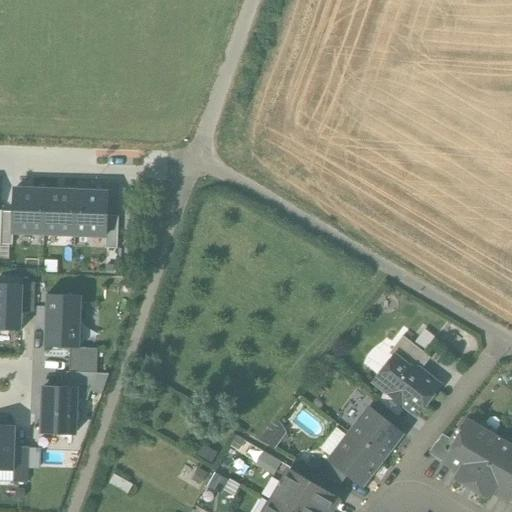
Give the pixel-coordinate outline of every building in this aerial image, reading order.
[(15,191),(14,213),(13,235),(44,236),(45,192),(15,191)] [(76,193),(45,192),(44,236),(75,237),(76,193)] [(107,194),(76,193),(75,237),(106,238),(107,217),(107,194)] [(14,213),(1,213),(0,246),(13,246),(13,235),(14,213)] [(107,217),(106,238),(105,250),(117,250),(119,217),(107,217)] [(23,284),(23,286),(22,308),(34,308),(35,284),(23,284)] [(23,286),(0,285),(0,331),(21,332),(22,308),(23,286)] [(82,297),(46,296),(44,349),(70,349),(80,350),(82,297)] [(416,371),(419,373),(431,359),(403,337),(389,355),(393,358),(394,357),(411,371),(416,371)] [(98,350),(80,350),(70,349),(69,374),(97,375),(98,350)] [(411,371),(394,357),(393,358),(374,384),(386,393),(406,408),(416,417),(440,387),(427,377),(425,377),(419,373),(416,371),(411,371)] [(97,375),(69,374),(67,374),(66,390),(77,390),(76,402),(87,402),(97,375)] [(66,390),(43,389),(41,434),(75,436),(76,402),(77,390),(66,390)] [(378,403),(398,418),(406,408),(386,393),(378,403)] [(376,401),(369,411),(391,428),(398,418),(378,403),(376,401)] [(369,411),(349,436),(382,461),(402,436),(391,428),(369,411)] [(286,434),(276,420),(259,441),(274,452),(286,434)] [(493,493),(509,502),(511,496),(511,448),(468,423),(455,443),(443,464),(460,473),(455,481),(489,500),(493,493)] [(15,428),(0,427),(0,472),(14,473),(15,448),(15,428)] [(363,487),(382,461),(349,436),(329,461),(348,476),(363,487)] [(428,455),(443,464),(455,443),(442,436),(428,455)] [(230,447),(238,452),(243,447),(244,442),(236,437),(230,447)] [(195,455),(213,464),(218,454),(200,444),(195,455)] [(15,448),(14,473),(13,484),(28,484),(28,470),(29,450),(29,448),(15,448)] [(41,450),(29,450),(28,470),(40,470),(40,466),(41,455),(41,450)] [(281,464),(262,454),(255,466),(274,477),(281,464)] [(348,476),(329,461),(318,476),(339,488),(348,476)] [(191,481),(200,486),(207,474),(198,469),(191,481)] [(288,473),(270,504),(284,511),(330,511),(337,501),(288,473)] [(207,487),(220,494),(227,481),(214,474),(207,487)]
